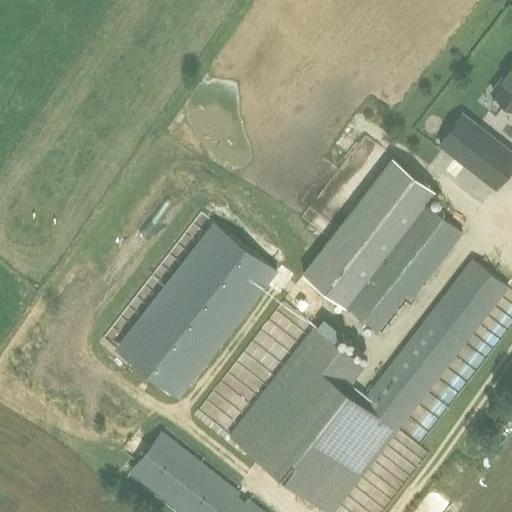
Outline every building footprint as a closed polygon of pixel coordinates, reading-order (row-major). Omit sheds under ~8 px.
[(511,65),(492,91),(511,106),(511,65)] [(466,140),(450,128),(439,142),(469,166),(491,137),(477,126),(466,140)] [(452,153),(441,169),(457,181),(469,165),(452,153)] [(461,231),(422,200),(432,188),(393,157),(303,272),(381,333),(461,231)] [(491,182),(474,207),(485,214),(501,189),(491,182)] [(178,395),(277,269),(230,233),(132,359),(178,395)] [(331,511),(507,284),(472,257),(365,397),(349,384),(365,364),(314,325),(229,436),(327,511),(331,511)] [(191,511),(259,511),(158,434),(133,466),(191,511)]
